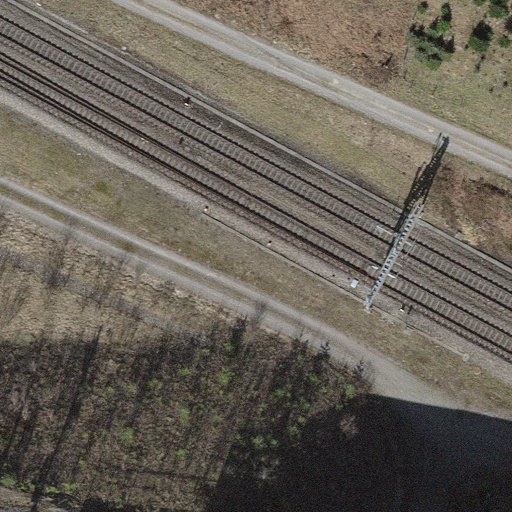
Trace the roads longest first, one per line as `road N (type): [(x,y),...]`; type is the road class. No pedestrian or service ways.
road 1 (track): [(0,191),(273,313),(377,374),(402,405),(416,442),(423,511)]
road 2 (track): [(511,164),(139,0)]
